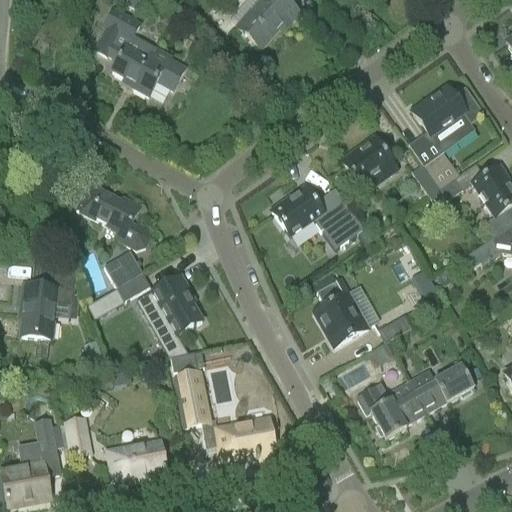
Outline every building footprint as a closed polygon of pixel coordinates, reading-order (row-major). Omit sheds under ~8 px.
[(133,14),(140,0),(139,0),(117,0),(115,5),(133,14)] [(282,34),(296,17),(276,0),(259,0),(263,3),(235,35),(259,55),(280,31),(282,34)] [(103,34),(92,54),(116,68),(111,77),(123,83),(121,87),(131,93),(147,101),(154,88),(171,97),(185,73),(168,63),(169,62),(153,53),(133,42),(141,29),(112,12),(101,33),(103,34)] [(482,120),(463,92),(450,102),(444,93),(411,116),(429,142),(461,120),(468,129),(482,120)] [(373,143),(340,167),(351,183),(359,193),(364,200),(396,177),(391,170),(384,160),(373,143)] [(439,195),(458,181),(441,158),(421,171),(439,195)] [(421,171),(410,178),(411,179),(428,203),(439,195),(421,171),(421,172),(421,171)] [(492,243),(503,236),(506,234),(511,230),(511,214),(510,212),(511,211),(511,193),(498,172),(471,190),(493,222),(488,226),(487,237),(492,243)] [(436,214),(460,196),(452,186),(458,182),(458,181),(439,195),(428,203),(436,214)] [(121,209),(87,192),(75,215),(115,236),(111,246),(134,255),(144,252),(148,243),(146,234),(136,229),(135,231),(130,228),(138,213),(123,205),(121,209)] [(277,211),(270,216),(289,242),(305,231),(312,225),(315,229),(314,230),(319,238),(320,237),(333,255),(338,252),(347,246),(356,240),(364,251),(370,246),(362,235),(334,194),(316,207),(314,208),(303,193),(285,205),(277,211)] [(511,243),(506,234),(503,236),(492,243),(492,244),(458,266),(465,277),(477,270),(479,272),(502,257),(511,257),(511,243)] [(115,295),(141,279),(129,257),(102,272),(115,295)] [(20,340),(20,342),(49,345),(53,308),(71,311),(75,274),(67,273),(47,270),(33,269),(30,292),(23,291),(21,310),(25,311),(21,341),(20,340)] [(102,302),(85,312),(93,326),(110,316),(123,309),(122,307),(149,292),(141,279),(115,295),(102,302)] [(161,349),(201,327),(200,326),(199,326),(184,300),(188,298),(178,282),(136,306),(137,308),(138,308),(161,349)] [(332,353),(350,343),(366,334),(338,285),(315,298),(323,312),(313,318),(332,353)] [(383,347),(409,332),(403,321),(377,335),(383,347)] [(95,345),(82,350),(90,371),(102,367),(95,345)] [(387,352),(381,355),(388,368),(394,365),(387,352)] [(193,358),(169,363),(172,379),(196,374),(193,358)] [(472,394),(462,377),(459,371),(433,386),(427,375),(406,387),(412,399),(424,420),(445,408),(445,409),(472,394)] [(511,374),(503,379),(511,395),(511,374)] [(204,454),(217,452),(220,466),(254,459),(255,465),(273,462),(266,424),(239,429),(239,430),(215,435),(213,426),(206,427),(203,411),(200,411),(197,396),(200,396),(197,380),(173,385),(183,433),(200,430),(204,454)] [(389,406),(383,409),(374,393),(355,404),(365,421),(369,419),(384,445),(405,433),(404,431),(424,420),(412,399),(406,387),(385,399),(389,406)] [(19,470),(0,473),(0,481),(6,511),(9,511),(23,509),(23,505),(48,500),(44,483),(60,480),(55,457),(50,425),(32,428),(35,448),(15,452),(19,470)] [(67,430),(62,431),(68,466),(73,465),(91,462),(85,426),(67,430)] [(164,482),(160,462),(157,447),(107,457),(112,486),(144,480),(145,485),(164,482)]
